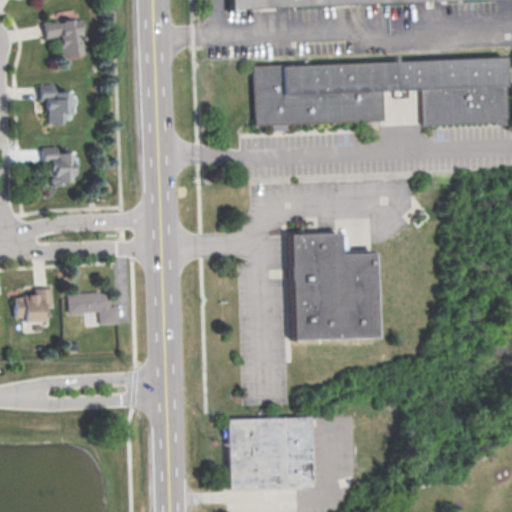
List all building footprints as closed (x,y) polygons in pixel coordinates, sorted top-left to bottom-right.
[(229,0),(454,0),(230,8),(229,0)] [(60,57),(83,54),(79,17),(41,22),(43,37),(57,36),(60,57)] [(249,66),(498,59),(502,124),(251,126),(249,66)] [(52,84),(37,84),(38,97),(44,97),(45,123),(68,122),(67,91),(52,91),(52,84)] [(55,146),(40,146),(40,159),(47,159),(46,183),(69,184),(70,152),(55,152),(55,146)] [(285,232),(335,230),(335,251),(370,250),(373,339),(288,341),(285,232)] [(11,296),(12,319),(20,318),(20,323),(42,322),(41,305),(50,304),(49,287),(31,288),(31,295),(11,296)] [(115,322),(115,305),(107,306),(106,291),(64,293),(65,313),(96,312),(96,323),(115,322)] [(305,419),(307,487),(226,490),(221,421),(305,419)]
